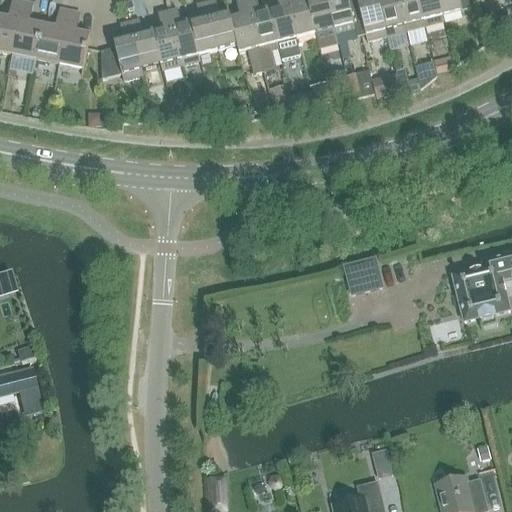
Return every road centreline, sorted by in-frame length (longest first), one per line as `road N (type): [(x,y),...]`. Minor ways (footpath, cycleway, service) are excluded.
road 1 (tertiary): [(511,106),(430,145),(334,170),(171,179)]
road 2 (residential): [(158,511),(154,450),(171,179)]
road 3 (tertiary): [(171,179),(0,153)]
